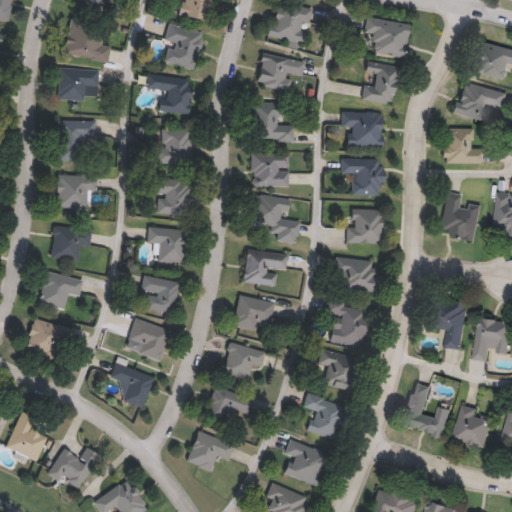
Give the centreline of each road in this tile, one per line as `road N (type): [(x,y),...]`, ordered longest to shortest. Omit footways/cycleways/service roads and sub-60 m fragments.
road 1 (residential): [(463,0),(421,115),(415,263),(386,400),(343,511)]
road 2 (residential): [(149,455),(197,358),(209,304),(224,83),(243,0)]
road 3 (residential): [(0,321),(23,237),(44,0)]
road 4 (residential): [(192,511),(116,423),(0,367)]
road 5 (residential): [(370,442),(511,483)]
